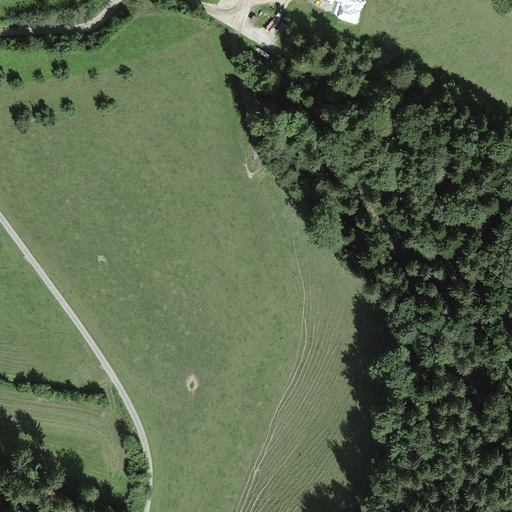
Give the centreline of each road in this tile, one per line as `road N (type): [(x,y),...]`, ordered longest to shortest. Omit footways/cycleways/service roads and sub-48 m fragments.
road 1 (track): [(189,0),(349,89),(511,145)]
road 2 (track): [(150,511),(153,467),(130,400),(0,215)]
